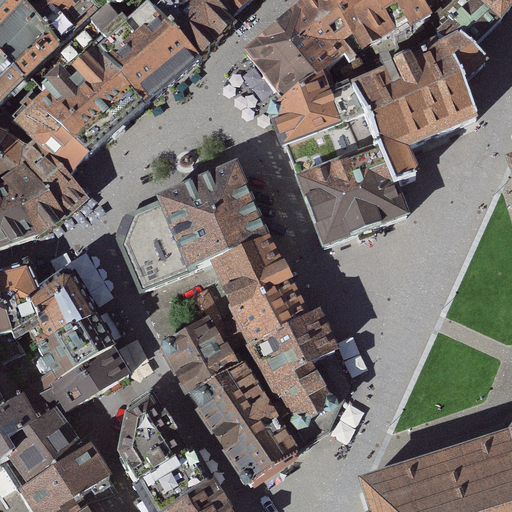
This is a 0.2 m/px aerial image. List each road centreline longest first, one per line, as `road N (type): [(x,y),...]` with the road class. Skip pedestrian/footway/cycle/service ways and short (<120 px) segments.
road 1 (residential): [(215,107),(142,162),(85,243),(161,393)]
road 2 (residential): [(406,311),(317,269),(265,153),(215,107)]
road 3 (residential): [(406,311),(511,83)]
road 4 (residential): [(329,511),(406,311)]
road 5 (residential): [(125,511),(103,465),(109,424),(161,393)]
road 6 (residential): [(161,393),(237,511)]
road 7 (residential): [(294,0),(234,51),(215,107)]
